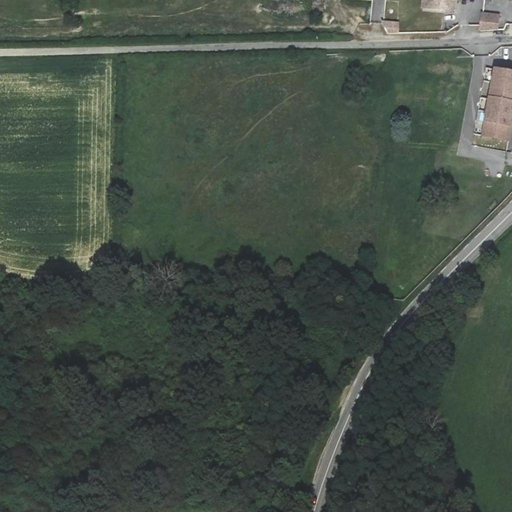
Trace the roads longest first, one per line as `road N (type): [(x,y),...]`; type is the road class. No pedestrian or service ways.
road 1 (unclassified): [(511,39),(0,52)]
road 2 (unclassified): [(511,211),(385,345),(314,511)]
